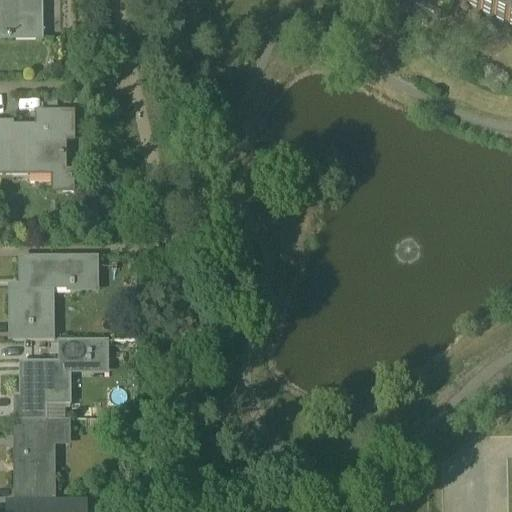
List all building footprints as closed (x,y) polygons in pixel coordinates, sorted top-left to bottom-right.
[(0,0),(0,19),(7,20),(7,36),(2,37),(2,41),(10,41),(11,39),(40,38),(40,0),(0,0)] [(511,0),(467,0),(467,2),(468,3),(469,7),(477,11),(481,10),(483,14),(490,18),(495,16),(496,21),(503,25),(508,23),(510,28),(511,29),(511,0)] [(20,130),(11,130),(11,125),(0,125),(0,175),(52,176),(52,194),(73,194),(73,174),(64,174),(64,142),(73,142),(73,115),(36,115),(36,134),(19,134),(20,130)] [(40,263),(40,260),(23,260),(23,291),(13,291),(13,326),(53,326),(53,289),(93,289),(92,263),(40,263)] [(53,326),(13,326),(14,344),(53,343),(53,326)] [(58,371),(26,372),(26,408),(13,408),(14,424),(47,423),(47,408),(65,408),(65,372),(91,372),(91,362),(104,362),(104,343),(58,343),(58,371)] [(47,423),(14,424),(15,504),(52,503),(51,445),(67,445),(67,423),(47,423)] [(15,504),(10,504),(10,511),(87,511),(87,503),(52,503),(15,504)]
